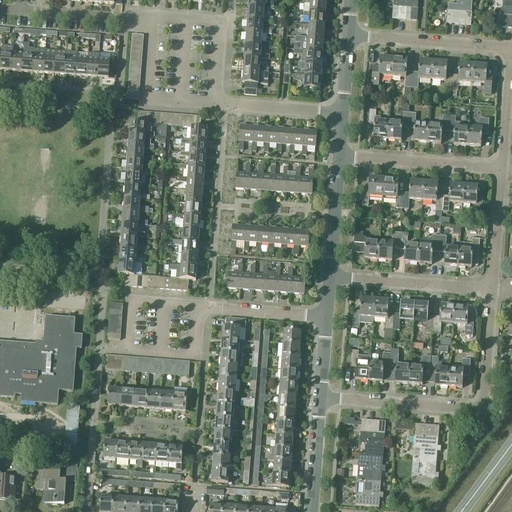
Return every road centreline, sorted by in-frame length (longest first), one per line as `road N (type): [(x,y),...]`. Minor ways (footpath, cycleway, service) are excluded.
road 1 (residential): [(319,395),(478,411),(486,290)]
road 2 (residential): [(504,50),(346,36)]
road 3 (residential): [(486,290),(330,279)]
road 4 (residential): [(493,173),(338,164)]
road 5 (residential): [(327,315),(197,305)]
road 6 (residential): [(342,116),(215,101)]
road 7 (residential): [(493,173),(504,50)]
